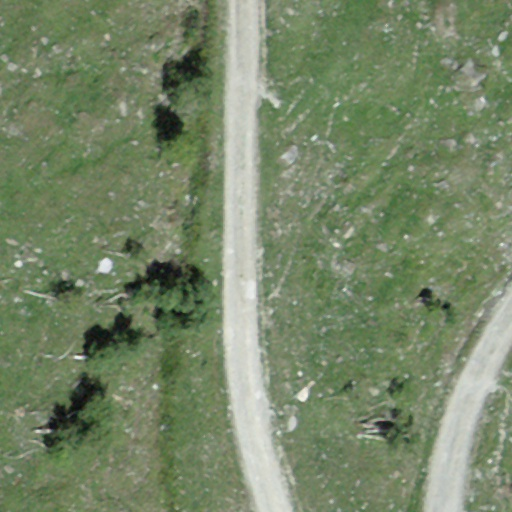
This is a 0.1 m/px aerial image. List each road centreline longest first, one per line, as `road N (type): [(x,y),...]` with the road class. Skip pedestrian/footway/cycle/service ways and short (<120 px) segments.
road 1 (track): [(274,511),(242,344),(241,0)]
road 2 (track): [(511,316),(461,414),(443,511)]
